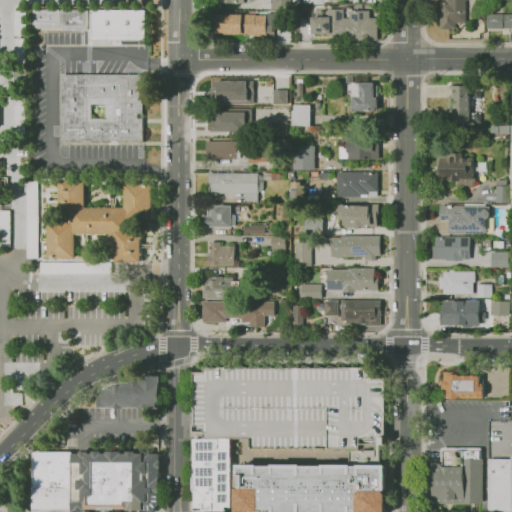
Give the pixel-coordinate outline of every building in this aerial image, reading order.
[(466,0),(466,26),(439,26),(438,4),(447,3),(446,0),(466,0)] [(33,9),(87,9),(87,30),(33,31),(33,9)] [(24,35),(25,10),(13,10),(13,35),(24,35)] [(92,10),(92,38),(146,37),(146,10),(92,10)] [(311,18),(327,18),(327,11),(342,11),(342,18),(348,18),(348,11),(369,11),(370,17),(377,17),(378,40),(341,41),(341,32),(312,32),(311,18)] [(487,13),(511,13),(511,28),(488,29),(487,13)] [(217,15),(254,15),(255,33),(217,33),(217,15)] [(24,62),(25,38),(13,38),(13,62),(24,62)] [(24,92),(12,93),(11,63),(0,63),(0,99),(12,100),(12,131),(0,131),(0,137),(24,136),(24,92)] [(62,76),(145,76),(145,139),(63,140),(62,76)] [(205,77),(205,106),(224,106),(224,77),(205,77)] [(253,103),(253,81),(213,80),(213,103),(253,103)] [(352,83),(352,109),(372,109),(372,83),(352,83)] [(425,102),(444,101),(444,84),(425,85),(425,102)] [(470,85),(470,129),(451,129),(451,85),(470,85)] [(273,104),(287,104),(286,89),(272,90),(273,104)] [(290,106),(290,127),(311,127),(311,106),(290,106)] [(211,131),(249,132),(250,110),(212,109),(211,131)] [(287,122),(272,121),(271,135),(286,136),(287,122)] [(493,133),(511,134),(511,124),(493,124),(493,133)] [(208,157),(236,158),(236,142),(208,141),(208,157)] [(348,144),(379,144),(379,161),(358,161),(358,155),(348,155),(348,144)] [(291,146),(291,167),(314,168),(314,146),(291,146)] [(491,159),(505,159),(506,173),(491,173),(491,159)] [(441,181),(472,182),(473,168),(442,168),(441,181)] [(210,173),(258,173),(258,200),(243,200),(243,192),(209,192),(210,173)] [(379,173),(338,173),(338,196),(368,196),(368,191),(379,191),(379,173)] [(58,176),(90,175),(90,207),(126,207),(126,185),(153,184),(153,217),(131,217),(131,233),(143,233),(144,260),(122,260),(122,233),(78,233),(78,258),(48,258),(47,223),(67,223),(67,211),(59,211),(58,176)] [(28,179),(39,180),(38,258),(26,258),(28,179)] [(496,188),(507,188),(507,203),(495,203),(496,188)] [(489,202),(440,202),(440,218),(447,218),(447,232),(489,232),(489,202)] [(230,206),(230,227),(204,227),(205,215),(210,215),(210,205),(230,206)] [(340,206),(378,207),(377,226),(339,224),(340,206)] [(0,211),(10,211),(10,246),(0,246),(0,211)] [(322,219),(304,218),(304,233),(322,234),(322,219)] [(249,222),(265,223),(264,233),(248,233),(249,222)] [(343,235),(379,236),(378,256),(342,255),(343,235)] [(270,253),(285,253),(285,236),(271,236),(270,253)] [(436,238),(472,239),(472,259),(435,259),(436,238)] [(207,243),(207,261),(233,261),(233,252),(223,252),(223,243),(207,243)] [(309,243),(310,264),(295,264),(294,243),(309,243)] [(491,266),(508,267),(508,252),(491,251),(491,266)] [(39,263),(40,274),(112,273),(112,262),(39,263)] [(329,269),(379,270),(379,290),(328,290),(329,269)] [(443,272),(474,272),(474,294),(442,294),(443,290),(439,290),(439,279),(443,277),(443,272)] [(204,278),(204,296),(230,296),(230,287),(219,286),(220,278),(204,278)] [(300,284),(320,284),(321,296),(301,296),(300,284)] [(477,285),(491,285),(491,297),(477,297),(477,285)] [(277,300),(202,299),(202,323),(228,323),(228,316),(241,316),(241,321),(250,321),(250,326),(266,326),(266,317),(277,318),(277,300)] [(338,301),(338,315),(327,316),(326,302),(338,301)] [(442,301),(479,301),(478,325),(441,324),(442,301)] [(346,302),(379,302),(379,324),(362,324),(362,318),(346,318),(346,302)] [(491,302),(508,302),(508,317),(491,317),(491,302)] [(301,324),(302,305),(292,305),(292,324),(301,324)] [(195,371),(195,438),(251,437),(251,446),(386,448),(386,377),(371,377),(371,367),(205,366),(205,371),(195,371)] [(444,373),(484,373),(484,397),(444,397),(444,373)] [(140,376),(159,376),(159,406),(99,406),(99,395),(104,395),(104,388),(112,388),(112,380),(140,381),(140,376)] [(195,440),(231,439),(231,506),(225,506),(225,511),(202,511),(202,508),(195,508),(195,440)] [(33,451),(71,451),(70,511),(32,511),(33,451)] [(73,452),(162,453),(161,504),(152,511),(144,511),(144,510),(73,510),(73,452)] [(435,464),(465,464),(465,457),(484,458),(483,503),(434,502),(435,464)] [(490,459),(511,459),(511,485),(511,511),(490,510),(490,459)] [(389,463),(388,511),(275,511),(275,510),(262,510),(262,511),(237,511),(237,488),(239,488),(238,463),(389,463)]
